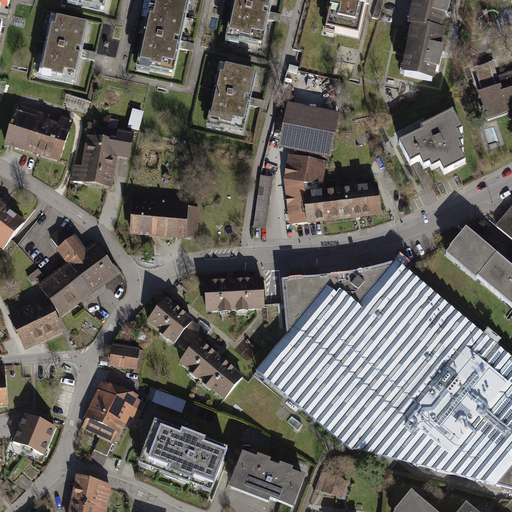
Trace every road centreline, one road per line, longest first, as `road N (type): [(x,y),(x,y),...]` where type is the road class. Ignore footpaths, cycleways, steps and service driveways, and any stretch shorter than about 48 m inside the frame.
road 1 (residential): [(134,282),(211,259),(352,250),(511,179)]
road 2 (residential): [(0,167),(114,244),(134,282)]
